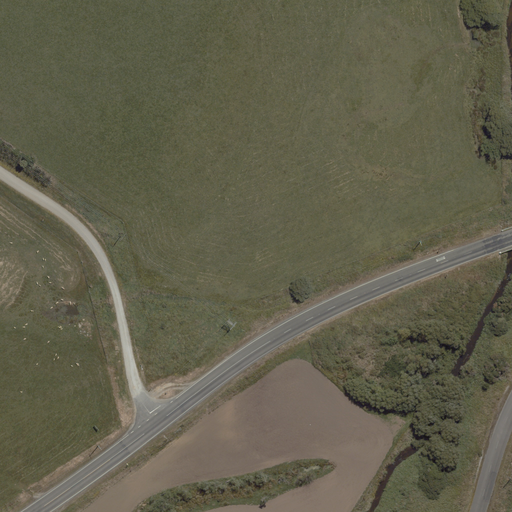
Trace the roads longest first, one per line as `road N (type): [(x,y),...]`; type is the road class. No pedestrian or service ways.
road 1 (secondary): [(159,423),(309,318),(511,237)]
road 2 (unclassified): [(0,172),(72,220),(100,253),(137,394),(159,423)]
road 3 (secondary): [(35,511),(159,423)]
